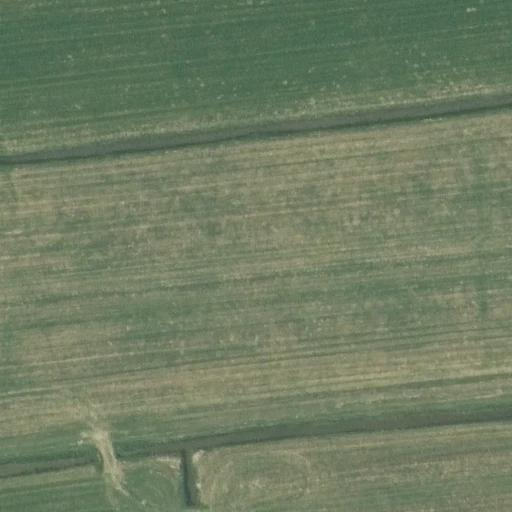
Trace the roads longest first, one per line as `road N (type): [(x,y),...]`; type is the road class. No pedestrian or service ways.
road 1 (track): [(131,511),(107,440),(511,395)]
road 2 (track): [(262,511),(511,490)]
road 3 (track): [(247,0),(0,31)]
